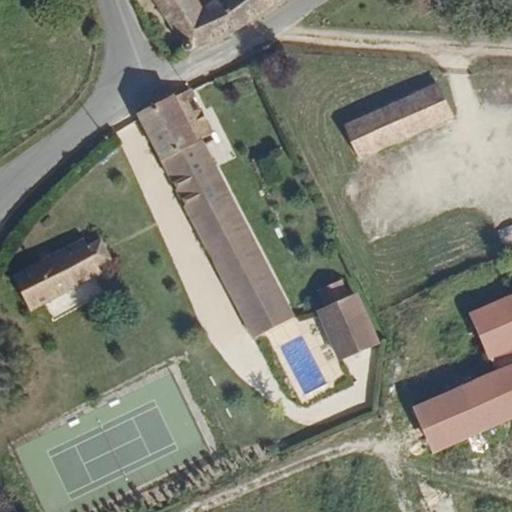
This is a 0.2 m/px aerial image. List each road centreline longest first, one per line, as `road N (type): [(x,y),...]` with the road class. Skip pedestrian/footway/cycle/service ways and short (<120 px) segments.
road 1 (unknown): [(103,113),(269,388),(314,405),(369,384)]
road 2 (track): [(511,46),(260,28)]
road 3 (residential): [(122,99),(301,0)]
road 4 (tertiary): [(0,193),(122,99)]
